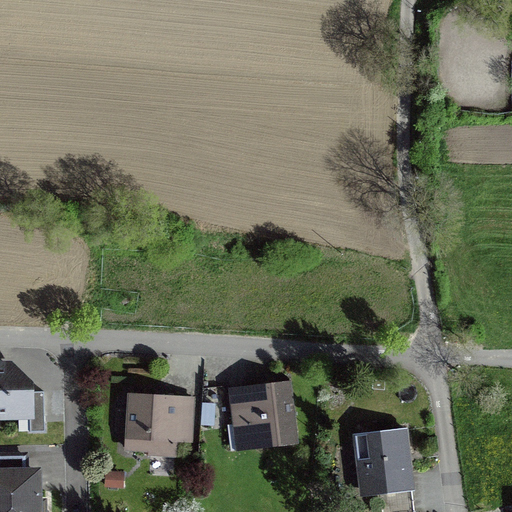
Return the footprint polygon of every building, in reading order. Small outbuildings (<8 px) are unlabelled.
[(33,362),(0,362),(0,421),(18,421),(18,433),(46,433),(46,392),(33,392),(33,362)] [(293,382),(227,389),(231,425),(225,426),(228,452),(236,451),(237,454),(300,447),(293,382)] [(196,398),(127,395),(124,452),(150,453),(150,458),(177,459),(177,444),(194,445),(196,398)] [(215,427),(216,404),(203,403),(202,426),(215,427)] [(415,492),(407,431),(354,437),(361,498),(415,492)] [(0,511),(47,511),(48,499),(42,499),(42,470),(28,470),(28,453),(0,453),(0,511)] [(125,491),(126,473),(105,471),(104,490),(125,491)]
